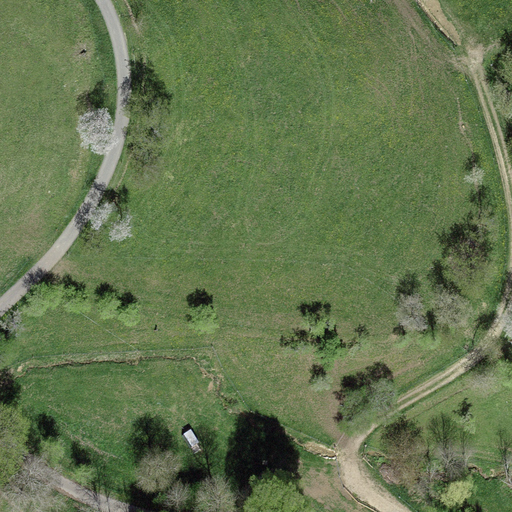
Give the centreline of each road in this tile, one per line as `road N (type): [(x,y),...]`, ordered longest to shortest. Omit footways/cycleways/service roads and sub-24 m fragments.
road 1 (track): [(101,0),(122,68),(123,112),(110,163),(71,233),(0,308)]
road 2 (track): [(395,511),(356,480),(355,439),(483,348),(511,288)]
road 3 (track): [(0,436),(46,475),(130,511)]
road 4 (track): [(511,194),(470,52)]
